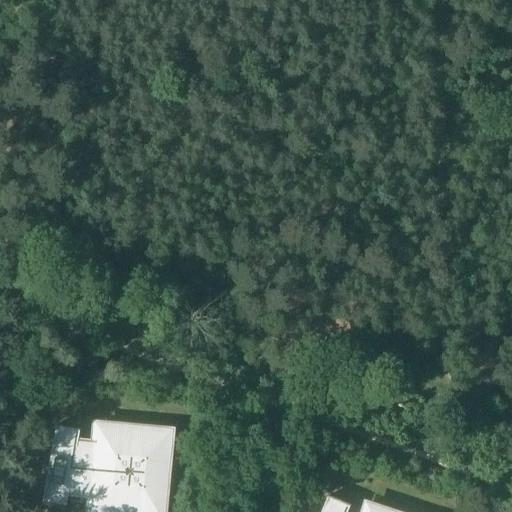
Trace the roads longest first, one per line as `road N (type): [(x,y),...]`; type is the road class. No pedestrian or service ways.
road 1 (track): [(0,239),(293,338),(511,424)]
road 2 (track): [(433,0),(436,394)]
